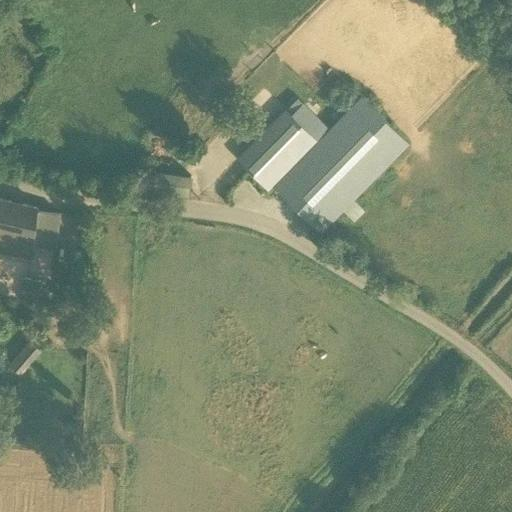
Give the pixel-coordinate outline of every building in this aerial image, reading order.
[(19,0),(10,0),(3,4),(13,22),(28,14),(19,0)] [(321,232),(409,141),(361,96),(339,117),(313,92),(303,102),(299,99),(238,159),(268,189),(272,185),(321,232)] [(188,196),(191,175),(155,170),(152,191),(188,196)] [(38,211),(39,207),(0,198),(0,253),(32,260),(34,243),(56,246),(60,214),(38,211)] [(40,280),(24,278),(22,298),(22,300),(38,301),(40,280)] [(10,365),(21,375),(42,351),(29,340),(10,365)]
